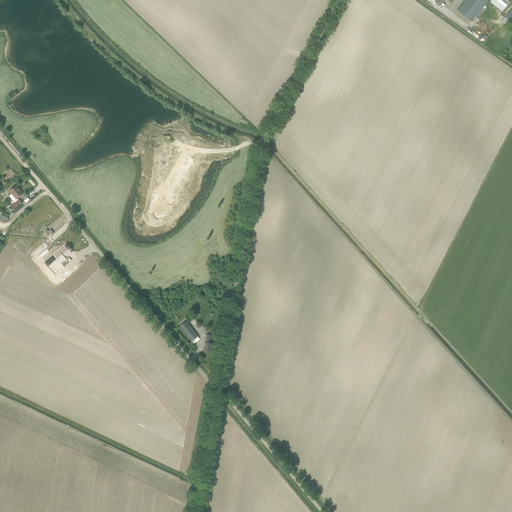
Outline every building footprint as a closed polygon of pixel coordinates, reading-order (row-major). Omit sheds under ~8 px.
[(466,0),(458,11),(470,22),(488,0),(466,0)] [(502,11),(510,1),(509,0),(490,0),(490,1),(502,11)] [(15,185),(8,191),(15,199),(22,193),(15,185)] [(18,200),(10,206),(15,212),(23,205),(18,200)] [(0,214),(0,218),(6,222),(9,219),(1,214),(0,214)] [(58,251),(45,262),(55,273),(64,265),(67,268),(72,263),(66,256),(71,252),(65,245),(61,248),(58,251)] [(74,279),(79,274),(75,270),(70,275),(74,279)] [(186,322),(184,323),(180,326),(191,341),(197,336),(186,322)] [(212,344),(209,343),(211,335),(206,334),(204,347),(203,352),(210,353),(212,344)]
